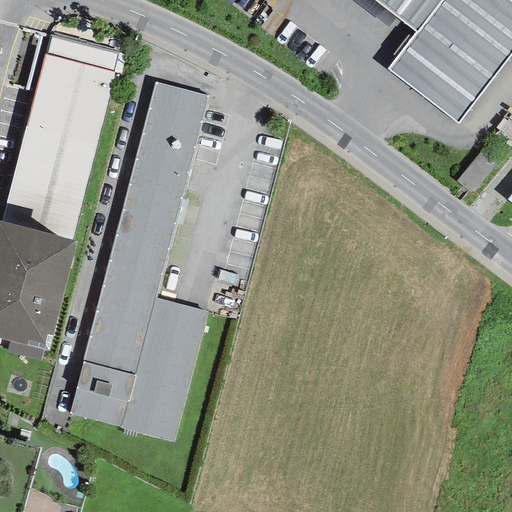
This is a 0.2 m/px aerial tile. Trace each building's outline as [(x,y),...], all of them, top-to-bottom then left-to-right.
[(511,0),(375,0),(416,32),(388,69),(458,123),(511,52),(511,0)] [(50,36),(45,55),(44,54),(1,223),(72,241),(115,72),(113,72),(117,53),(50,36)] [(207,96),(155,83),(68,414),(173,441),(207,312),(154,297),(207,96)] [(1,223),(0,222),(0,338),(9,341),(6,351),(40,359),(47,334),(52,335),(76,242),(72,241),(1,223)] [(22,511),(40,448),(0,436),(0,511),(22,511)]
